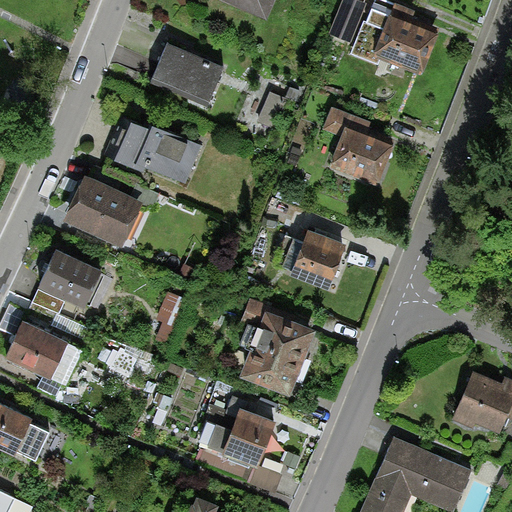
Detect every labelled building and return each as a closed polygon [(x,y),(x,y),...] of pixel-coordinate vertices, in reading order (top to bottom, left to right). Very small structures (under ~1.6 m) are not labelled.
[(275,0),(220,0),(267,20),(275,0)] [(366,3),(357,0),(342,0),(329,34),(351,42),(366,3)] [(395,4),(384,0),(375,0),(367,22),(364,21),(351,53),(378,64),(380,59),(421,75),(440,29),(413,18),(415,11),(395,3),(395,4)] [(224,67),(167,43),(151,82),(208,106),(224,67)] [(370,122),(332,107),(323,129),(341,136),(329,167),(379,186),(395,146),(365,134),(370,122)] [(202,145),(152,125),(151,130),(131,122),(115,161),(144,173),(146,167),(186,184),(202,145)] [(144,202),(85,176),(64,222),(123,248),(144,202)] [(309,229),(290,276),(328,291),(347,245),(309,229)] [(86,310),(103,271),(56,250),(38,289),(65,301),(86,310)] [(194,269),(184,264),(179,275),(189,280),(194,269)] [(59,314),(65,301),(38,289),(32,302),(59,314)] [(188,299),(167,291),(157,318),(161,319),(154,337),(170,344),(188,299)] [(241,321),(259,328),(265,311),(268,312),(271,305),(251,297),(241,321)] [(59,314),(32,302),(27,313),(54,325),(59,314)] [(259,328),(240,377),(290,397),(316,331),(268,312),(265,311),(259,328)] [(89,328),(59,314),(54,325),(84,339),(89,328)] [(69,342),(23,321),(6,358),(43,375),(52,380),(52,379),(68,344),(69,342)] [(82,351),(68,344),(52,379),(62,383),(66,385),(82,351)] [(502,385),(473,373),(453,421),(473,429),(475,425),(500,435),(507,419),(511,420),(511,380),(505,378),(502,385)] [(56,396),(62,383),(52,379),(52,380),(43,375),(37,387),(56,396)] [(0,449),(16,456),(18,452),(37,460),(49,432),(31,424),(33,419),(0,403),(0,449)] [(276,422),(240,408),(232,430),(216,425),(208,447),(223,452),(222,455),(254,467),(258,469),(259,465),(276,422)] [(453,511),(472,471),(394,437),(360,511),(404,511),(413,495),(451,511),(453,511)] [(299,457),(288,453),(284,463),(295,468),(299,457)] [(283,474),(259,465),(258,469),(254,467),(248,482),(275,493),(283,474)] [(0,511),(8,511),(15,498),(0,490),(0,511)] [(217,511),(220,506),(197,496),(189,511),(179,511),(174,510),(173,511),(217,511)]
